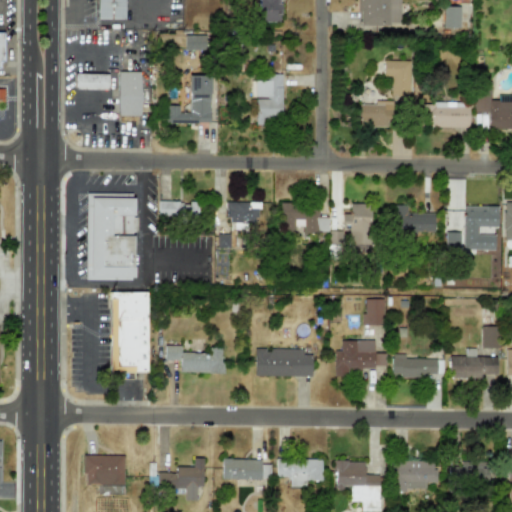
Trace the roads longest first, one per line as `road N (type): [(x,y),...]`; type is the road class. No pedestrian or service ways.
road 1 (residential): [(0,411),(511,419)]
road 2 (secondary): [(49,511),(51,0)]
road 3 (secondary): [(28,0),(28,511)]
road 4 (residential): [(50,160),(511,164)]
road 5 (residential): [(325,162),(326,0)]
